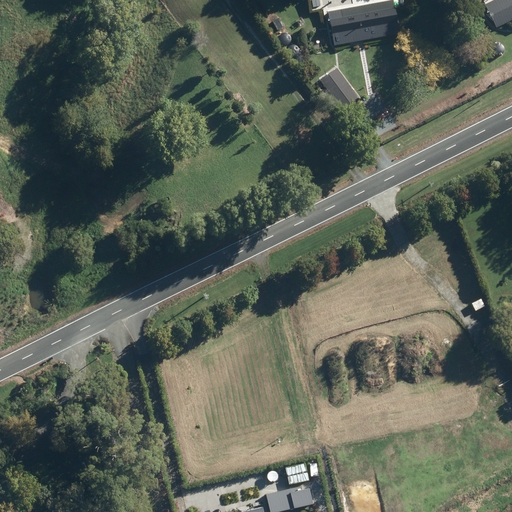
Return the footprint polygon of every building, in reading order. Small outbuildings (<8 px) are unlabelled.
[(306,0),(309,14),(320,12),(325,11),(323,0),(306,0)] [(511,0),(497,0),(485,8),(498,30),(511,21),(511,0)] [(396,1),(327,12),(332,47),(402,36),(396,1)] [(361,102),(336,69),(320,81),(345,114),(361,102)] [(308,488),(260,497),(264,511),(280,511),(313,504),(308,488)]
